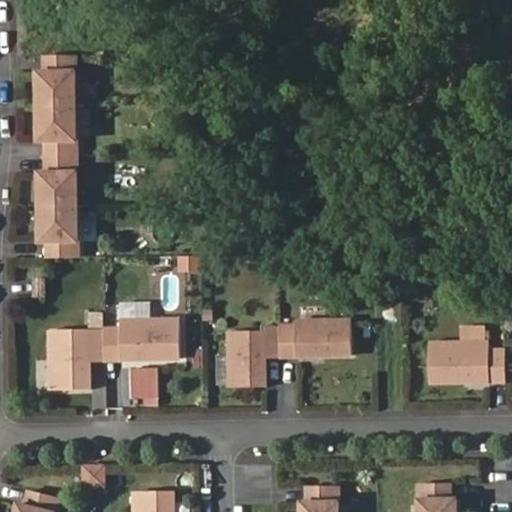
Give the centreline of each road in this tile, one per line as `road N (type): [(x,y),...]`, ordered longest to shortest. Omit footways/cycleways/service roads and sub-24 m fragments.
road 1 (residential): [(511,431),(221,436)]
road 2 (residential): [(221,436),(0,437)]
